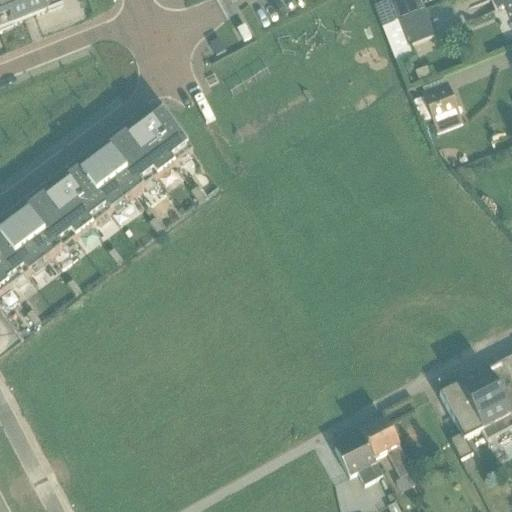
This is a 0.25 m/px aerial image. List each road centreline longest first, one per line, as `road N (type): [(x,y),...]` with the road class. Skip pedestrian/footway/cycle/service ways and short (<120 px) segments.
road 1 (track): [(366,417),(183,89)]
road 2 (residential): [(0,212),(153,94),(161,43)]
road 3 (residential): [(315,446),(511,343)]
road 4 (residential): [(161,43),(111,34),(0,75)]
